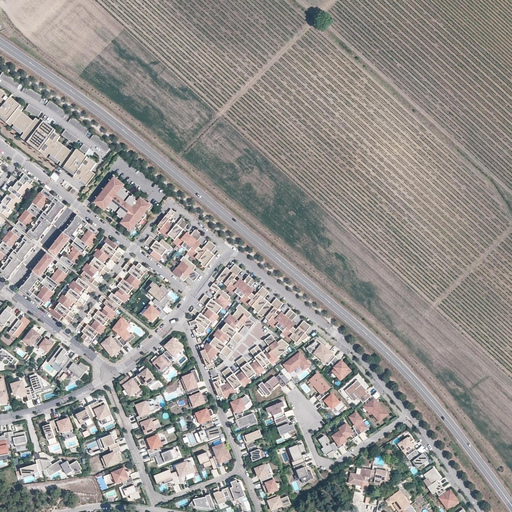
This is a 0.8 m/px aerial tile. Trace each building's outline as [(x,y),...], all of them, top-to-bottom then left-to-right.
[(21,86),(2,75),(0,78),(0,81),(17,92),(21,86)] [(40,105),(43,99),(25,88),(21,94),(40,105)] [(9,99),(0,91),(0,94),(8,101),(9,99)] [(89,172),(91,173),(94,167),(89,164),(86,161),(85,163),(82,161),(84,157),(78,153),(77,154),(76,156),(71,152),(57,142),(60,138),(54,134),(48,130),(45,133),(42,131),(44,127),(38,123),(36,126),(21,113),(17,110),(19,107),(13,102),(10,106),(7,103),(8,101),(0,94),(0,118),(6,123),(5,124),(11,129),(13,126),(15,128),(19,131),(23,134),(25,136),(22,140),(28,144),(29,143),(31,140),(33,142),(32,143),(36,146),(40,149),(40,148),(42,149),(41,152),(39,153),(46,159),(49,155),(51,156),(55,160),(59,163),(61,164),(59,166),(65,171),(66,169),(76,176),(74,177),(82,182),(89,172)] [(62,121),(66,115),(49,103),(45,108),(62,121)] [(29,106),(25,112),(38,120),(41,114),(29,106)] [(85,137),(89,131),(72,119),(68,124),(85,137)] [(60,137),(73,147),(77,141),(64,132),(60,137)] [(107,154),(111,148),(94,135),(90,140),(107,154)] [(79,151),(85,155),(90,150),(84,145),(79,151)] [(33,181),(22,172),(19,176),(22,179),(22,181),(21,183),(27,188),(30,185),(33,181)] [(89,172),(82,182),(87,186),(95,176),(91,173),(89,172)] [(54,181),(56,182),(59,177),(54,173),(50,178),(54,181)] [(21,183),(11,176),(9,179),(14,183),(13,183),(17,186),(17,188),(15,190),(22,195),(24,192),(27,188),(21,183)] [(120,189),(122,187),(124,185),(116,178),(113,177),(110,181),(97,198),(93,202),(96,204),(103,210),(105,207),(107,206),(114,211),(118,207),(120,208),(116,213),(118,214),(123,218),(122,220),(120,223),(127,229),(130,231),(133,227),(147,209),(150,205),(147,203),(140,197),(138,199),(137,201),(132,198),(134,196),(131,194),(128,198),(126,197),(129,192),(126,190),(125,192),(120,189)] [(8,190),(11,193),(11,195),(10,197),(16,202),(19,199),(22,195),(15,190),(11,187),(8,190)] [(8,196),(0,189),(0,195),(3,197),(2,198),(4,199),(6,200),(6,202),(5,204),(10,208),(11,209),(14,205),(16,202),(10,197),(8,196)] [(43,189),(40,193),(41,193),(40,193),(41,194),(37,199),(42,202),(45,198),(47,200),(48,199),(52,202),(54,198),(43,189)] [(72,189),(69,193),(77,199),(80,195),(72,189)] [(64,206),(54,198),(52,202),(50,205),(59,212),(64,206)] [(30,207),(41,215),(44,212),(40,209),(44,204),(42,202),(37,199),(33,204),(32,203),(30,207)] [(2,202),(0,201),(0,206),(1,207),(1,209),(0,210),(0,211),(6,216),(8,213),(11,209),(10,208),(3,203),(2,202)] [(59,212),(50,205),(46,210),(55,217),(59,212)] [(30,207),(27,210),(28,211),(24,216),(30,221),(34,216),(38,219),(41,215),(30,207)] [(41,215),(51,223),(55,217),(46,210),(44,212),(41,215)] [(205,267),(213,257),(210,254),(211,253),(210,252),(215,246),(209,241),(204,247),(201,250),(199,250),(197,248),(194,246),(194,245),(197,241),(201,235),(195,230),(190,236),(187,239),(185,239),(183,237),(181,235),(180,233),(183,230),(188,224),(182,219),(177,225),(176,224),(174,228),(172,228),(169,226),(167,224),(167,222),(170,219),(169,218),(174,212),(171,210),(166,216),(165,216),(157,226),(160,229),(163,232),(164,233),(168,236),(174,241),(178,244),(181,247),(188,252),(191,255),(195,258),(201,263),(205,267)] [(51,223),(41,215),(38,219),(38,220),(37,222),(46,229),(51,223)] [(30,221),(24,216),(20,221),(19,221),(16,224),(27,233),(30,229),(26,226),(30,221)] [(84,227),(87,224),(78,216),(72,222),(82,230),(84,227)] [(46,229),(37,222),(33,227),(42,234),(46,229)] [(78,235),(82,230),(72,222),(68,228),(78,235)] [(99,232),(87,224),(84,227),(88,230),(87,232),(89,233),(86,237),(91,241),(95,235),(96,236),(99,232)] [(8,237),(14,242),(18,237),(22,239),(25,236),(14,227),(11,231),(12,231),(8,237)] [(27,233),(37,241),(42,234),(33,227),(30,230),(30,229),(27,233)] [(68,228),(64,234),(73,242),(76,238),(78,235),(68,228)] [(71,245),(73,242),(64,234),(50,251),(60,259),(63,255),(61,254),(57,251),(65,241),(68,244),(71,245)] [(35,243),(25,236),(22,239),(23,240),(20,243),(30,250),(35,243)] [(84,250),(87,247),(86,246),(91,241),(86,237),(84,236),(80,241),(76,238),(73,242),(84,250)] [(146,239),(163,252),(165,249),(168,245),(161,240),(159,242),(158,243),(155,240),(154,241),(148,236),(146,239)] [(0,244),(0,245),(11,254),(14,250),(10,247),(14,242),(8,237),(3,242),(3,241),(2,242),(0,244)] [(160,256),(163,252),(146,239),(143,242),(149,247),(152,250),(152,252),(149,255),(155,260),(159,255),(160,256)] [(113,247),(115,245),(108,240),(105,244),(103,247),(119,260),(121,257),(116,253),(116,252),(114,250),(113,250),(113,247)] [(68,244),(65,241),(57,251),(61,254),(63,251),(65,253),(66,251),(67,252),(69,250),(68,249),(68,248),(66,246),(68,244)] [(70,253),(77,258),(81,253),(82,254),(84,250),(73,242),(71,245),(74,248),(70,253)] [(30,250),(20,243),(16,248),(26,255),(30,250)] [(0,245),(0,259),(0,260),(4,255),(8,258),(11,254),(0,245)] [(116,263),(119,260),(103,247),(100,250),(97,254),(104,259),(105,257),(108,257),(111,259),(116,263)] [(11,254),(21,262),(26,255),(16,248),(14,251),(14,250),(11,254)] [(63,255),(60,259),(71,267),(74,264),(73,263),(77,258),(70,253),(67,257),(66,258),(63,255)] [(21,262),(11,254),(8,258),(9,258),(6,260),(16,268),(21,262)] [(45,274),(41,271),(49,261),(53,264),(55,265),(58,262),(48,254),(34,272),(44,279),(47,276),(45,274)] [(102,261),(104,259),(97,254),(94,258),(92,261),(108,274),(110,271),(105,267),(105,266),(103,264),(102,264),(102,261)] [(180,261),(178,264),(196,279),(198,276),(192,271),(193,270),(191,269),(194,266),(183,257),(180,261)] [(16,268),(6,260),(2,266),(12,273),(16,268)] [(53,264),(49,261),(41,271),(45,274),(47,271),(49,273),(50,271),(51,273),(53,270),(52,269),(53,268),(51,267),(53,264)] [(86,268),(93,273),(94,271),(97,271),(100,273),(105,277),(108,274),(92,261),(89,265),(86,268)] [(126,264),(141,277),(144,273),(147,270),(141,265),(139,267),(137,267),(136,266),(134,264),(133,265),(128,261),(126,264)] [(54,273),(61,279),(65,273),(66,274),(69,270),(58,262),(55,265),(58,268),(54,273)] [(128,271),(131,273),(131,274),(131,276),(129,278),(136,283),(139,280),(141,277),(126,264),(123,266),(128,271)] [(196,279),(178,264),(175,268),(176,269),(173,273),(182,281),(186,276),(187,277),(188,277),(194,282),(196,279)] [(310,326),(303,321),(298,327),(295,330),(294,330),(291,328),(289,326),(289,324),(291,321),(296,315),(293,312),(289,310),(285,316),(284,315),(281,319),(280,319),(277,317),(275,315),(275,313),(277,310),(282,303),(279,301),(276,298),(271,304),(270,304),(269,305),(266,302),(262,300),(263,298),(268,292),(265,290),(262,287),(257,293),(256,293),(254,296),(252,296),(250,294),(247,292),(247,290),(250,287),(249,287),(254,281),(251,278),(248,276),(243,282),(242,281),(240,285),(238,285),(236,283),(234,281),(233,279),(236,276),(241,270),(235,265),(230,271),(229,271),(228,272),(224,269),(217,278),(220,281),(227,287),(230,290),(234,293),(241,298),(244,301),(248,304),(254,309),(258,312),(262,315),(272,323),(275,326),(282,332),(285,335),(289,338),(296,343),(298,344),(308,337),(304,334),(305,333),(305,332),(310,326)] [(0,274),(7,279),(12,273),(2,266),(0,268),(0,274)] [(94,280),(91,278),(91,275),(93,273),(86,268),(83,272),(81,275),(97,287),(99,285),(94,281),(94,280)] [(41,283),(44,279),(34,272),(29,278),(38,286),(40,283),(41,283)] [(55,288),(57,285),(58,285),(57,284),(61,279),(54,273),(51,277),(50,278),(47,276),(44,279),(55,288)] [(136,283),(129,278),(128,280),(125,281),(122,278),(122,279),(117,275),(114,278),(130,290),(133,287),(136,283)] [(34,291),(38,286),(29,278),(25,283),(34,291)] [(92,294),(95,291),(79,278),(76,282),(73,285),(79,290),(81,288),(84,288),(87,290),(92,294)] [(118,293),(124,297),(130,290),(114,278),(112,281),(117,285),(116,285),(119,288),(120,290),(118,293)] [(42,293),(47,297),(51,291),(52,292),(55,288),(44,279),(41,283),(44,286),(40,291),(42,293)] [(145,289),(147,291),(154,283),(152,281),(145,289)] [(25,283),(20,290),(30,297),(33,294),(32,293),(34,291),(25,283)] [(154,283),(147,291),(155,298),(151,301),(154,303),(161,309),(163,306),(163,305),(157,300),(166,290),(161,285),(159,287),(154,283)] [(208,310),(206,312),(204,315),(203,315),(200,312),(199,313),(193,308),(191,311),(197,316),(194,319),(188,321),(189,325),(195,323),(196,321),(198,323),(199,326),(197,327),(195,328),(196,333),(203,330),(210,322),(213,318),(216,314),(221,308),(224,304),(230,297),(213,283),(210,287),(216,292),(217,293),(214,297),(216,298),(217,299),(215,301),(214,301),(213,301),(210,299),(204,294),(199,300),(205,305),(205,306),(208,308),(208,310)] [(78,292),(79,290),(73,285),(70,289),(68,292),(83,305),(86,302),(81,298),(81,297),(78,295),(78,292)] [(124,297),(118,293),(116,294),(113,295),(110,292),(110,293),(105,289),(118,304),(121,301),(124,297)] [(168,291),(166,290),(157,300),(163,305),(165,304),(169,300),(164,295),(168,291)] [(81,308),(83,305),(68,292),(65,296),(62,300),(68,304),(70,302),(72,302),(75,305),(76,304),(81,308)] [(33,294),(30,297),(41,306),(44,302),(43,302),(47,297),(42,293),(39,297),(37,295),(36,296),(33,294)] [(111,314),(114,311),(116,307),(100,295),(98,297),(103,302),(106,304),(106,305),(106,307),(104,309),(111,314)] [(67,307),(68,304),(62,300),(59,303),(56,307),(72,319),(75,316),(69,312),(70,311),(67,309),(67,307)] [(150,306),(143,314),(151,320),(156,315),(155,314),(157,312),(158,313),(161,309),(154,303),(151,307),(150,306)] [(223,341),(225,339),(227,337),(229,337),(232,339),(233,339),(238,344),(243,338),(238,333),(238,332),(235,330),(235,328),(236,326),(237,327),(239,328),(242,325),(243,326),(244,325),(249,330),(254,324),(249,319),(248,318),(251,314),(240,305),(237,309),(228,320),(225,323),(220,330),(217,333),(214,337),(209,344),(206,347),(204,349),(200,351),(204,361),(209,359),(213,357),(212,353),(213,352),(214,352),(216,350),(218,350),(219,351),(221,352),(227,357),(232,351),(226,346),(227,346),(224,343),(223,341)] [(89,309),(105,321),(108,318),(111,314),(104,309),(103,311),(100,312),(97,309),(97,310),(91,306),(89,309)] [(5,324),(8,327),(9,326),(16,317),(12,314),(11,315),(9,313),(9,312),(11,310),(7,307),(0,316),(0,322),(4,325),(5,324)] [(51,314),(57,319),(59,317),(61,316),(62,317),(64,319),(65,318),(70,322),(72,319),(56,307),(54,310),(51,314)] [(99,328),(102,325),(105,321),(89,309),(87,312),(92,316),(91,316),(94,319),(95,319),(95,321),(93,324),(99,328)] [(18,321),(19,320),(16,317),(9,326),(12,328),(9,332),(12,335),(15,332),(18,334),(28,322),(23,318),(21,321),(20,322),(18,321)] [(128,334),(123,328),(127,323),(121,317),(113,328),(119,333),(121,336),(117,339),(119,342),(122,345),(125,343),(125,342),(127,341),(133,336),(131,333),(128,334)] [(78,323),(94,336),(97,332),(99,328),(93,324),(92,326),(89,326),(86,323),(85,324),(80,320),(78,323)] [(82,337),(88,342),(91,339),(94,336),(78,323),(76,326),(81,330),(80,331),(83,333),(83,335),(82,337)] [(31,345),(34,347),(37,343),(42,337),(38,335),(36,334),(36,333),(39,330),(34,326),(31,330),(32,331),(24,340),(30,345),(31,345)] [(250,365),(247,362),(242,356),(236,361),(241,367),(240,367),(243,370),(243,372),(240,374),(238,376),(236,376),(236,375),(233,372),(233,373),(228,367),(222,371),(227,377),(226,378),(228,381),(229,381),(229,383),(226,384),(221,387),(220,386),(220,385),(215,387),(219,396),(223,395),(232,391),(241,384),(245,381),(249,378),(255,373),(259,370),(263,368),(270,362),(273,359),(277,357),(284,351),(282,349),(289,345),(282,339),(277,343),(276,342),(275,341),(270,335),(264,340),(268,346),(269,348),(265,350),(266,352),(267,353),(265,355),(263,355),(263,354),(261,351),(261,352),(256,346),(250,350),(254,356),(254,357),(256,360),(256,362),(254,363),(252,365),(250,365)] [(118,348),(122,345),(119,342),(117,339),(114,336),(111,338),(109,336),(105,339),(101,343),(104,347),(103,347),(106,351),(107,350),(110,355),(116,350),(116,349),(118,348)] [(37,343),(34,347),(44,355),(47,351),(54,342),(49,339),(47,341),(47,342),(45,341),(45,340),(42,337),(37,343)] [(165,350),(162,353),(169,361),(170,361),(173,359),(171,357),(178,350),(177,349),(180,346),(177,342),(176,343),(172,339),(166,344),(167,345),(166,347),(168,349),(166,351),(165,350)] [(322,361),(328,366),(332,362),(337,356),(333,353),(333,354),(331,353),(332,352),(324,345),(323,346),(317,341),(308,348),(311,352),(316,349),(318,351),(320,354),(322,357),(322,358),(321,359),(321,360),(322,361)] [(62,369),(70,359),(66,356),(65,357),(64,355),(66,352),(63,349),(63,350),(62,349),(62,348),(60,347),(48,363),(52,366),(55,363),(62,369)] [(1,350),(0,351),(0,362),(2,363),(4,365),(7,365),(9,362),(11,363),(14,359),(1,350)] [(300,352),(285,364),(291,371),(301,363),(305,368),(310,364),(300,352)] [(160,370),(169,361),(162,353),(159,356),(159,357),(158,358),(157,358),(154,355),(150,359),(153,363),(154,362),(157,362),(157,367),(160,370)] [(337,356),(332,362),(334,365),(336,367),(337,368),(334,371),(339,376),(342,374),(345,376),(351,370),(342,360),(342,361),(340,359),(337,356)] [(73,362),(70,359),(62,369),(66,372),(68,369),(80,378),(87,368),(80,363),(77,366),(73,363),(72,363),(73,362)] [(141,384),(143,387),(147,384),(146,384),(154,378),(145,366),(139,370),(141,373),(144,376),(142,377),(139,374),(136,377),(141,384)] [(185,391),(187,395),(190,394),(199,390),(197,386),(196,386),(196,384),(195,382),(199,380),(195,370),(190,372),(191,375),(183,378),(188,390),(185,391)] [(279,373),(287,383),(291,380),(283,371),(279,373)] [(287,383),(279,373),(276,376),(275,375),(261,386),(267,393),(280,382),(284,386),(287,383)] [(324,390),(325,392),(330,387),(319,374),(311,380),(322,392),(324,390)] [(29,388),(32,399),(36,398),(35,393),(42,391),(41,389),(48,387),(47,384),(37,377),(36,377),(35,375),(29,376),(32,386),(29,388)] [(141,384),(136,377),(132,379),(132,380),(131,381),(128,378),(121,382),(124,386),(124,385),(129,393),(141,384)] [(367,391),(368,390),(359,380),(346,391),(350,395),(353,392),(358,398),(360,401),(361,400),(364,403),(372,396),(369,393),(368,394),(366,392),(367,391)] [(32,399),(29,388),(24,389),(22,382),(12,385),(15,394),(19,393),(19,394),(25,393),(26,396),(28,401),(32,399)] [(138,387),(129,393),(131,395),(139,389),(138,387)] [(199,390),(190,394),(191,397),(190,398),(192,402),(194,407),(207,401),(205,395),(201,396),(200,394),(199,390)] [(326,395),(320,400),(323,403),(327,400),(333,408),(335,407),(340,412),(347,406),(342,400),(340,402),(334,394),(332,396),(329,392),(326,395)] [(353,392),(350,395),(355,401),(358,398),(353,392)] [(241,412),(243,411),(242,407),(244,406),(243,405),(250,398),(245,393),(241,398),(229,402),(231,406),(233,406),(235,410),(233,411),(234,415),(241,412)] [(375,399),(372,396),(366,401),(369,404),(366,407),(372,414),(373,412),(380,420),(388,414),(377,401),(376,401),(375,400),(375,399)] [(147,417),(149,416),(148,413),(157,409),(156,408),(155,404),(150,406),(148,401),(137,406),(141,415),(136,417),(138,421),(147,417)] [(277,423),(289,419),(287,414),(285,415),(282,407),(286,406),(284,401),(271,406),(273,410),(276,419),(275,419),(277,423)] [(88,406),(94,417),(97,415),(100,422),(110,417),(106,408),(103,407),(101,407),(99,403),(93,406),(92,404),(88,406)] [(85,410),(75,415),(80,425),(85,423),(85,421),(94,417),(88,406),(84,408),(85,410)] [(202,426),(212,422),(211,418),(209,418),(208,417),(214,414),(211,408),(207,410),(207,409),(196,414),(199,423),(201,422),(202,426)] [(241,412),(234,415),(236,419),(237,419),(238,421),(237,421),(239,426),(249,422),(249,424),(257,421),(253,411),(243,415),(241,412)] [(355,429),(359,435),(363,433),(362,431),(367,428),(357,413),(352,417),(356,424),(353,426),(355,429)] [(110,417),(100,422),(102,425),(112,421),(110,417)] [(147,417),(138,421),(139,425),(142,424),(146,433),(155,429),(151,420),(148,421),(147,417)] [(55,427),(57,432),(61,431),(62,435),(67,433),(69,437),(74,436),(72,431),(71,427),(68,418),(61,420),(62,421),(58,423),(57,419),(53,421),(55,427)] [(289,419),(277,423),(281,434),(290,430),(291,434),(297,431),(294,424),(290,425),(289,423),(290,423),(289,419)] [(53,421),(53,420),(49,422),(49,424),(49,425),(47,426),(46,425),(42,427),(47,441),(54,438),(51,429),(55,427),(53,421)] [(212,422),(202,426),(201,426),(203,431),(200,435),(202,440),(221,432),(219,428),(217,428),(217,427),(215,428),(211,430),(210,427),(214,426),(212,422)] [(342,431),(346,438),(353,434),(356,438),(359,435),(355,429),(352,431),(347,424),(340,429),(342,431)] [(255,444),(256,444),(255,440),(254,440),(253,438),(261,434),(259,428),(245,434),(243,434),(245,441),(247,440),(248,442),(246,443),(248,447),(255,444)] [(334,443),(339,449),(342,447),(341,445),(348,440),(346,438),(342,431),(334,436),(337,441),(334,443)] [(8,433),(10,445),(14,444),(15,447),(27,445),(26,443),(27,443),(25,436),(24,432),(15,434),(15,436),(13,436),(13,434),(12,432),(8,433)] [(10,445),(8,433),(4,433),(4,437),(2,438),(2,436),(0,436),(0,455),(2,455),(2,453),(7,452),(6,446),(10,445)] [(111,434),(101,438),(104,448),(108,446),(109,450),(119,447),(117,442),(115,443),(111,434)] [(149,454),(160,449),(159,446),(161,445),(158,436),(149,441),(152,448),(147,450),(149,454)] [(334,443),(334,442),(331,444),(325,436),(319,440),(324,448),(322,449),(326,454),(328,455),(333,452),(331,450),(333,449),(334,450),(335,452),(339,449),(334,443)] [(411,453),(416,450),(414,447),(413,447),(410,443),(413,440),(411,437),(399,445),(405,453),(404,453),(406,457),(407,457),(411,453)] [(214,457),(218,468),(222,466),(220,462),(230,458),(228,453),(227,453),(223,444),(214,448),(217,455),(214,457)] [(255,444),(248,447),(249,451),(250,451),(252,455),(251,455),(253,460),(261,456),(260,452),(261,451),(259,447),(256,448),(255,444)] [(291,462),(293,466),(294,466),(304,462),(303,458),(302,458),(300,459),(298,454),(300,453),(304,452),(301,444),(297,446),(297,445),(289,448),(294,461),(291,462)] [(120,451),(119,447),(109,450),(111,454),(104,457),(108,466),(122,460),(119,454),(118,455),(117,452),(120,451)] [(158,460),(157,460),(159,465),(174,459),(173,456),(176,455),(174,448),(162,453),(161,449),(160,449),(149,454),(151,458),(155,456),(157,455),(158,460)] [(294,461),(289,448),(286,449),(291,462),(294,461)] [(419,454),(416,450),(411,453),(407,457),(409,461),(412,459),(418,468),(428,461),(424,454),(420,457),(418,454),(419,454)] [(214,470),(218,468),(214,457),(210,459),(207,451),(197,455),(201,464),(203,463),(205,468),(212,465),(214,470)] [(43,470),(42,465),(41,463),(41,460),(40,459),(36,460),(37,465),(33,466),(33,465),(21,468),(23,476),(35,473),(36,478),(41,477),(39,471),(43,470)] [(67,461),(63,464),(61,465),(59,461),(52,465),(48,467),(46,465),(42,465),(43,470),(43,471),(46,470),(49,469),(50,472),(53,470),(54,473),(63,468),(63,469),(66,475),(69,473),(70,476),(73,475),(76,474),(76,475),(81,474),(80,471),(82,470),(77,462),(69,466),(67,461)] [(175,472),(180,483),(184,482),(182,477),(182,476),(184,476),(185,476),(195,472),(191,461),(187,463),(187,462),(177,466),(179,470),(175,472)] [(307,466),(305,461),(304,462),(294,466),(296,471),(297,470),(299,474),(303,483),(309,481),(309,480),(314,478),(311,471),(308,472),(306,469),(308,469),(307,466)] [(261,480),(268,477),(267,473),(269,472),(265,464),(256,468),(261,480)] [(371,477),(372,469),(363,467),(361,475),(351,473),(349,483),(362,486),(361,489),(368,491),(370,482),(365,481),(366,476),(371,477)] [(63,469),(63,468),(54,473),(53,470),(50,472),(49,469),(46,470),(49,476),(63,469)] [(122,485),(132,481),(131,477),(128,478),(127,474),(126,474),(125,472),(126,472),(125,468),(109,474),(110,477),(111,479),(112,478),(114,483),(121,481),(122,485)] [(433,495),(436,492),(443,488),(440,484),(439,485),(437,482),(441,479),(434,468),(424,475),(428,481),(429,480),(432,485),(428,488),(433,495)] [(180,483),(175,472),(171,473),(169,469),(154,475),(156,480),(164,477),(166,483),(174,480),(176,485),(180,483)] [(376,470),(372,469),(371,477),(370,481),(373,481),(372,487),(378,488),(380,483),(380,480),(385,481),(385,484),(384,485),(389,486),(391,476),(387,475),(387,471),(377,469),(376,470)] [(275,481),(273,475),(268,477),(261,480),(266,492),(270,490),(271,490),(270,488),(277,485),(278,488),(282,486),(279,481),(277,482),(275,481)] [(230,486),(226,488),(229,495),(231,499),(234,498),(235,499),(245,495),(240,481),(237,482),(236,479),(231,482),(233,488),(231,489),(230,486)] [(134,485),(132,481),(122,485),(121,485),(125,497),(129,496),(130,499),(133,497),(134,498),(137,497),(133,485),(134,485)] [(229,495),(226,488),(222,489),(222,491),(220,492),(218,487),(214,489),(215,492),(214,493),(218,504),(227,501),(225,496),(229,495)] [(445,491),(443,488),(436,492),(440,499),(441,498),(444,502),(443,503),(448,509),(458,502),(450,491),(447,494),(445,491)] [(399,510),(400,511),(401,511),(408,508),(411,506),(400,490),(386,500),(389,506),(394,502),(399,509),(399,510)] [(278,497),(277,493),(268,497),(270,501),(271,500),(272,502),(271,503),(273,508),(283,504),(283,506),(291,502),(288,495),(280,498),(279,496),(278,497)] [(196,508),(215,509),(210,494),(205,495),(206,497),(202,499),(196,496),(194,501),(196,508)]
